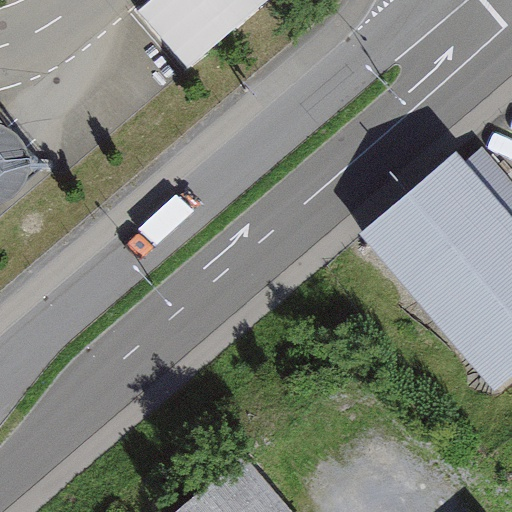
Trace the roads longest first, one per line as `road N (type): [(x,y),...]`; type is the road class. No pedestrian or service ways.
road 1 (secondary): [(0,486),(116,386),(200,298),(511,27)]
road 2 (secondary): [(437,0),(0,376)]
